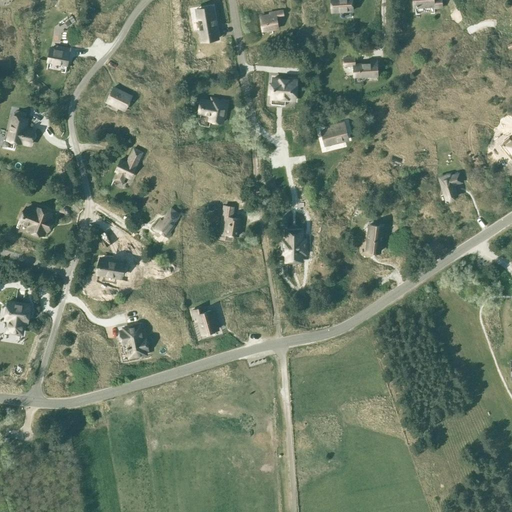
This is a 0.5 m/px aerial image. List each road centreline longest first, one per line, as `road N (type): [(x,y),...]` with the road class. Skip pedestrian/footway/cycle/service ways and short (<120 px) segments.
road 1 (tertiary): [(34,401),(106,396),(256,347),(324,334),(511,219)]
road 2 (residential): [(65,277),(87,199),(71,104),(150,0)]
road 3 (residential): [(231,0),(253,133)]
road 4 (residential): [(34,401),(65,277)]
